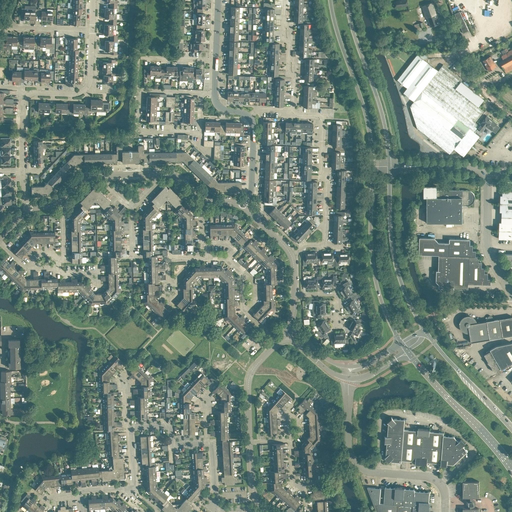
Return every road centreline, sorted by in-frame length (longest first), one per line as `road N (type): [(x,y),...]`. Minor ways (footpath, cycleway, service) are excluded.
road 1 (unclassified): [(445,511),(444,490),(432,478),(356,466),(347,448),(347,378)]
road 2 (secondary): [(371,166),(372,270),(400,343)]
road 3 (secondary): [(389,167),(386,129),(345,0)]
road 4 (secondary): [(330,0),(364,110),(371,166)]
road 5 (secondary): [(424,332),(395,266),(389,167)]
road 6 (secondary): [(406,352),(511,472)]
road 7 (residential): [(198,94),(140,92),(139,123),(143,131),(191,134),(197,126)]
road 8 (unclassified): [(511,113),(464,64),(440,0)]
road 9 (residential): [(321,114),(324,249)]
road 10 (secondary): [(511,428),(424,332)]
road 11 (unclassified): [(511,293),(486,242),(486,172)]
road 12 (residential): [(25,91),(88,91),(91,31)]
